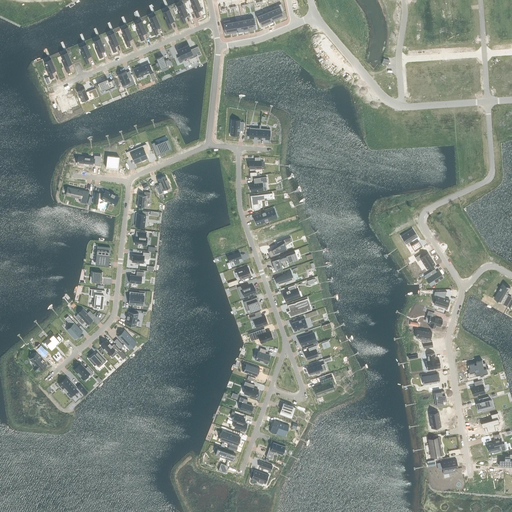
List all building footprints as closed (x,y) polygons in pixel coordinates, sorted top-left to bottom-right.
[(197,0),(190,0),(194,9),(192,9),(196,18),(200,16),(197,11),(202,9),(197,0)] [(183,3),(176,6),(179,13),(178,14),(182,24),(186,22),(184,17),(188,15),(183,3)] [(281,4),(273,7),(274,10),(277,19),(283,17),(284,17),(282,12),(283,11),(283,12),(284,12),(281,4)] [(169,9),(162,12),(165,19),(164,19),(168,30),(172,28),(170,23),(174,21),(169,9)] [(274,10),(268,12),(273,22),(273,21),(277,19),(274,10)] [(262,11),(256,14),(261,26),(262,26),(266,24),(267,24),(263,14),(262,11)] [(268,12),(263,14),(267,24),(267,23),(272,21),(272,22),(273,22),(268,12)] [(155,15),(149,18),(152,25),(150,25),(154,35),(158,34),(156,29),(160,27),(155,15)] [(253,17),(247,18),(249,30),(250,30),(255,29),(253,17)] [(229,20),(223,21),(225,35),(226,34),(231,33),(230,22),(229,20)] [(141,21),(135,24),(138,31),(136,31),(141,41),(144,40),(142,34),(146,33),(141,21)] [(128,27),(121,29),(124,36),(123,37),(127,47),(131,45),(128,40),(133,39),(128,27)] [(114,32),(107,35),(111,44),(109,44),(113,53),(117,51),(115,46),(119,44),(114,32)] [(100,38),(93,41),(97,49),(96,50),(99,59),(103,57),(101,52),(105,50),(100,38)] [(86,44),(79,47),(82,54),(81,54),(85,64),(89,63),(87,58),(91,56),(86,44)] [(189,45),(183,47),(187,58),(193,56),(194,58),(197,56),(195,50),(191,51),(189,45)] [(180,56),(177,57),(179,63),(182,62),(182,61),(187,58),(183,47),(177,50),(180,56)] [(67,52),(60,55),(63,62),(62,62),(66,72),(70,71),(68,66),(72,64),(67,52)] [(158,62),(155,63),(157,67),(159,66),(160,69),(167,66),(165,62),(167,66),(171,65),(168,59),(165,60),(165,61),(163,56),(156,59),(158,62)] [(51,59),(44,62),(47,69),(46,69),(50,79),(54,78),(52,73),(56,71),(51,59)] [(148,64),(134,70),(137,77),(151,71),(148,64)] [(506,64),(496,65),(496,69),(498,69),(498,72),(496,72),(496,77),(498,77),(498,80),(498,90),(511,89),(511,91),(511,90),(511,78),(511,79),(507,80),(506,64)] [(125,71),(118,75),(122,85),(129,82),(130,86),(135,84),(129,71),(126,73),(125,71)] [(101,82),(97,83),(100,91),(108,87),(109,89),(114,87),(112,80),(109,82),(107,79),(101,82)] [(95,88),(88,91),(89,94),(92,93),(94,98),(99,97),(95,88)] [(84,89),(77,92),(78,92),(82,101),(81,101),(81,102),(89,99),(88,98),(88,99),(84,89),(85,89),(84,89)] [(66,97),(58,100),(62,112),(71,109),(70,108),(76,105),(73,98),(67,100),(66,97)] [(449,113),(443,114),(443,115),(443,126),(449,126),(449,128),(453,128),(453,123),(450,123),(449,113)] [(422,116),(419,117),(419,128),(425,128),(425,130),(429,130),(429,125),(426,125),(425,115),(422,115),(422,116)] [(437,124),(434,124),(434,129),(438,129),(438,127),(443,126),(443,115),(436,115),(437,124)] [(413,126),(410,126),(410,131),(414,131),(414,128),(419,128),(419,117),(412,117),(413,126)] [(231,119),(230,135),(239,136),(239,131),(243,131),(244,120),(231,119)] [(250,127),(249,137),(259,138),(260,128),(250,127)] [(260,128),(259,138),(269,139),(270,129),(260,128)] [(155,142),(152,144),(155,152),(158,150),(159,154),(171,149),(167,139),(156,144),(155,142)] [(472,140),(467,140),(468,144),(470,144),(470,149),(482,149),(481,142),(472,143),(472,140)] [(146,144),(136,148),(141,162),(144,160),(144,159),(147,158),(145,152),(148,150),(146,144)] [(136,148),(126,152),(129,159),(132,157),(135,163),(138,162),(138,163),(141,162),(136,148)] [(471,155),(468,155),(469,159),(473,158),(473,155),(483,155),(483,152),(482,152),(482,149),(470,149),(471,155)] [(80,157),(79,164),(93,166),(94,161),(100,161),(100,156),(94,155),(94,158),(80,157)] [(107,156),(106,168),(118,169),(119,157),(107,156)] [(261,160),(249,161),(249,169),(261,169),(261,160)] [(474,164),(469,164),(469,168),(472,168),(472,174),(478,174),(479,175),(483,174),(483,166),(474,167),(474,164)] [(159,184),(155,186),(159,194),(163,193),(162,191),(170,187),(166,176),(157,179),(159,184)] [(254,184),(250,184),(251,192),(263,190),(262,182),(267,182),(266,177),(253,178),(254,184)] [(71,188),(69,196),(81,198),(80,203),(86,204),(89,192),(77,189),(71,188)] [(105,191),(101,199),(110,203),(107,209),(111,211),(114,206),(119,197),(114,195),(115,195),(111,193),(111,194),(105,191)] [(139,195),(137,207),(145,207),(145,203),(146,203),(146,200),(145,199),(146,196),(149,196),(150,192),(144,192),(143,195),(139,195)] [(272,193),(250,196),(251,196),(251,201),(252,210),(260,209),(259,200),(270,199),(269,194),(272,193)] [(253,216),(256,224),(274,218),(272,214),(275,213),(274,209),(253,216)] [(453,212),(443,218),(446,222),(450,219),(453,222),(463,216),(459,209),(453,213),(453,212)] [(136,213),(135,227),(144,227),(145,216),(148,216),(148,212),(142,211),(142,214),(136,213)] [(267,231),(262,233),(264,240),(276,236),(275,232),(277,232),(276,228),(275,228),(273,225),(266,227),(267,231)] [(462,227),(453,233),(455,237),(460,234),(462,237),(473,231),(469,225),(463,228),(462,227)] [(412,229),(401,236),(406,244),(417,237),(412,229)] [(136,236),(135,244),(146,245),(147,238),(145,237),(146,233),(139,232),(139,237),(136,236)] [(278,246),(272,250),(274,256),(279,254),(278,252),(287,249),(286,245),(292,241),(290,237),(277,242),(278,246)] [(472,242),(463,248),(465,252),(470,249),(472,253),(483,246),(479,240),(473,244),(472,242)] [(98,248),(96,265),(108,266),(110,248),(104,247),(104,248),(98,248)] [(239,252),(227,256),(229,262),(233,261),(235,265),(240,263),(238,259),(241,258),(239,252)] [(279,258),(271,260),(273,264),(274,264),(275,267),(274,267),(275,271),(283,269),(280,261),(287,259),(288,263),(298,260),(295,252),(285,255),(286,256),(279,259),(279,258)] [(143,263),(144,258),(148,259),(149,253),(143,253),(143,256),(133,254),(132,262),(136,263),(136,265),(139,265),(139,263),(143,263)] [(420,254),(415,257),(417,261),(421,259),(427,269),(434,264),(427,253),(422,257),(420,254)] [(248,267),(237,271),(240,279),(251,276),(248,267)] [(92,271),(92,277),(92,282),(101,283),(102,272),(92,271)] [(130,275),(129,283),(141,284),(142,276),(143,277),(143,272),(136,271),(136,275),(130,275)] [(282,277),(276,279),(278,285),(284,283),(283,281),(287,280),(288,282),(293,281),(290,271),(282,275),(282,277)] [(431,271),(424,276),(426,279),(428,277),(433,284),(443,278),(439,271),(433,274),(431,271)] [(248,283),(242,285),(243,289),(242,290),(244,297),(256,293),(253,285),(249,287),(248,283)] [(496,295),(494,298),(502,303),(506,305),(511,297),(507,294),(510,289),(503,284),(496,295)] [(289,291),(283,293),(285,301),(297,297),(295,289),(296,289),(294,285),(288,287),(289,291)] [(90,289),(91,290),(90,297),(94,297),(94,302),(93,308),(102,309),(103,300),(104,295),(103,295),(103,291),(104,291),(103,290),(91,289),(90,289)] [(130,291),(128,304),(143,306),(144,293),(130,291)] [(437,296),(434,304),(446,308),(449,300),(444,298),(446,291),(435,291),(434,295),(437,296)] [(256,297),(246,301),(250,312),(260,309),(256,297)] [(290,311),(287,312),(288,311),(289,313),(289,314),(290,317),(307,311),(306,309),(307,308),(306,304),(309,303),(309,302),(308,302),(307,299),(307,298),(296,303),(293,304),(287,305),(288,306),(290,311)] [(82,309),(78,314),(81,317),(78,320),(82,324),(85,321),(88,325),(92,320),(90,317),(92,315),(89,312),(87,314),(82,309)] [(125,324),(125,325),(136,327),(136,326),(135,326),(138,314),(138,313),(128,311),(128,312),(128,316),(127,316),(126,319),(127,319),(126,324),(125,324)] [(428,311),(426,316),(430,317),(428,323),(430,323),(429,327),(435,328),(436,325),(440,327),(442,320),(432,317),(433,313),(428,311)] [(255,315),(249,317),(251,321),(250,321),(252,329),(256,327),(267,323),(265,316),(256,319),(255,315)] [(304,318),(291,323),(294,332),(308,327),(304,318)] [(67,329),(66,330),(74,339),(75,339),(82,333),(82,332),(74,323),(73,323),(67,329)] [(418,329),(417,338),(426,340),(426,343),(425,343),(426,348),(433,347),(432,341),(430,342),(430,340),(432,332),(419,330),(418,329)] [(124,330),(118,336),(128,347),(134,341),(124,330)] [(252,333),(249,334),(251,341),(259,338),(261,342),(261,344),(266,342),(266,341),(273,339),(270,331),(263,334),(262,330),(252,333)] [(311,333),(298,338),(301,346),(314,342),(311,333)] [(53,334),(43,344),(47,348),(49,347),(51,350),(56,346),(57,345),(56,344),(59,342),(60,342),(60,341),(61,340),(62,339),(58,335),(58,336),(56,338),(53,334)] [(106,341),(101,346),(109,355),(114,350),(116,352),(119,350),(114,344),(112,346),(109,343),(109,344),(106,341)] [(40,345),(36,349),(40,353),(44,350),(40,345)] [(307,360),(318,356),(316,349),(317,348),(316,345),(308,348),(309,351),(304,352),(307,360)] [(258,352),(255,360),(267,364),(270,356),(265,354),(266,350),(260,348),(259,352),(258,352)] [(93,354),(88,359),(91,362),(94,366),(96,364),(99,367),(105,361),(97,352),(95,354),(94,353),(93,354)] [(428,361),(425,361),(427,370),(440,368),(439,359),(435,360),(434,353),(427,355),(428,361)] [(38,355),(31,361),(35,365),(33,367),(37,371),(39,369),(40,371),(47,365),(38,355)] [(472,372),(468,373),(469,378),(477,376),(477,375),(480,374),(481,376),(484,375),(484,374),(488,373),(485,363),(483,364),(482,360),(476,362),(477,364),(475,364),(474,364),(468,365),(469,370),(471,370),(472,372)] [(248,364),(245,373),(257,377),(257,376),(256,376),(259,369),(260,368),(246,363),(246,364),(248,364)] [(76,368),(74,370),(83,379),(89,374),(90,376),(93,373),(88,367),(85,369),(80,364),(79,365),(76,368)] [(321,364),(307,369),(309,376),(323,371),(321,364)] [(437,373),(422,376),(425,376),(426,384),(439,382),(437,373)] [(314,387),(313,387),(317,397),(335,391),(333,385),(335,384),(332,376),(322,380),(323,384),(318,386),(314,387)] [(66,377),(59,384),(70,397),(77,390),(69,382),(70,381),(66,377)] [(475,387),(472,388),(474,396),(485,393),(482,380),(474,382),(475,387)] [(245,381),(243,386),(246,387),(244,394),(255,397),(258,390),(253,388),(254,385),(245,381)] [(444,391),(433,393),(436,406),(446,405),(444,391)] [(480,402),(475,403),(477,410),(478,411),(481,410),(482,411),(488,409),(487,406),(492,405),(491,401),(491,400),(490,399),(489,399),(488,396),(479,399),(480,402)] [(240,397),(237,404),(241,405),(239,409),(250,413),(253,406),(246,404),(247,400),(240,397)] [(281,410),(280,414),(289,417),(291,411),(294,412),(296,408),(283,403),(281,410)] [(438,412),(429,413),(431,428),(440,427),(438,412)] [(493,420),(482,423),(483,428),(484,427),(486,433),(498,430),(496,424),(500,423),(498,419),(499,419),(498,413),(491,415),(493,420)] [(235,415),(232,422),(236,423),(234,428),(244,431),(246,424),(243,422),(244,419),(235,415)] [(272,426),(270,432),(285,437),(289,426),(274,421),(272,426)] [(237,446),(240,437),(225,432),(222,440),(237,446)] [(494,443),(487,445),(490,453),(493,452),(494,453),(501,451),(499,445),(503,444),(501,438),(499,434),(493,435),(495,440),(494,440),(494,443)] [(437,438),(428,439),(431,457),(440,456),(437,438)] [(266,457),(272,459),(271,459),(274,452),(281,454),(284,446),(285,447),(285,446),(273,442),(273,443),(271,450),(269,450),(266,457)] [(217,448),(215,454),(233,461),(236,455),(217,448)] [(500,460),(500,466),(511,465),(511,454),(510,454),(510,458),(505,458),(505,460),(500,460)] [(442,463),(437,464),(437,467),(438,467),(438,470),(443,469),(443,472),(448,471),(448,474),(453,473),(453,470),(458,469),(456,460),(442,462),(441,462),(442,463)] [(254,470),(251,479),(252,478),(258,480),(258,481),(262,483),(263,482),(265,483),(265,484),(268,475),(268,474),(268,475),(254,470),(255,470),(254,470)]
